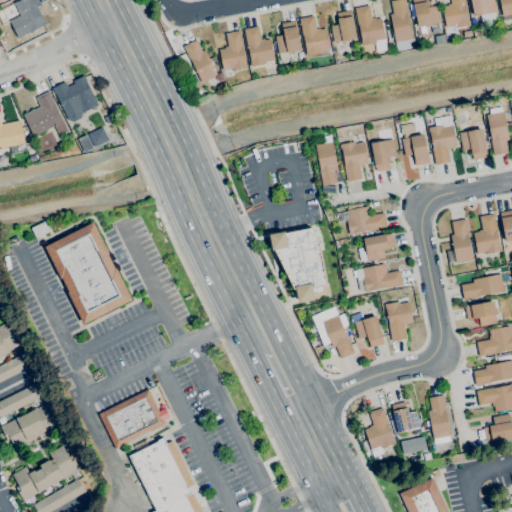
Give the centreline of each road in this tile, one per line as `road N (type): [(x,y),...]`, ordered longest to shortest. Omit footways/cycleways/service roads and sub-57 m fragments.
road 1 (residential): [(294,406),(438,351),(419,225),(425,205),(435,194),(511,180)]
road 2 (secondary): [(100,0),(268,353)]
road 3 (residential): [(0,75),(116,31)]
